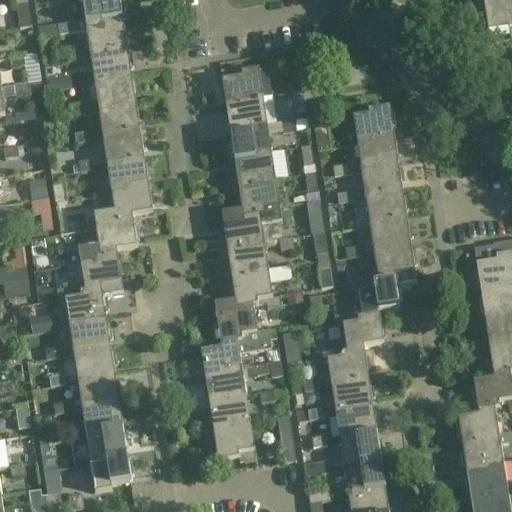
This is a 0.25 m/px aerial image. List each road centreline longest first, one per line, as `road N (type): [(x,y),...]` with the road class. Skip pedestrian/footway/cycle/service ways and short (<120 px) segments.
road 1 (residential): [(511,162),(389,44)]
road 2 (residential): [(292,511),(263,491),(235,487),(167,499),(168,511)]
road 3 (residential): [(314,0),(302,14),(234,25),(222,24),(210,0)]
